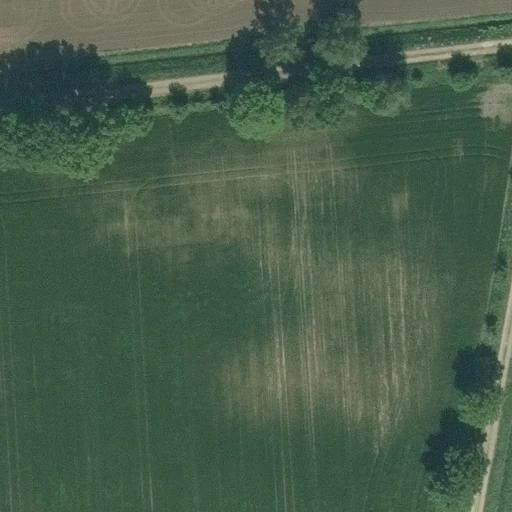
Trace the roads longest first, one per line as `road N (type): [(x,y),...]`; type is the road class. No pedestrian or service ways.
road 1 (track): [(511,39),(0,96)]
road 2 (unclassified): [(469,511),(511,278)]
